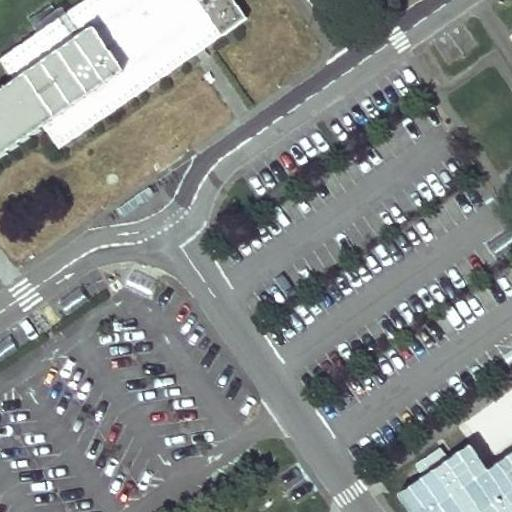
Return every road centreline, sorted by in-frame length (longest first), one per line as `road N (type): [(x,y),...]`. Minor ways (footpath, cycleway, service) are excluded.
road 1 (unclassified): [(164,225),(192,202),(226,153),(448,0)]
road 2 (unclassified): [(363,511),(164,225)]
road 3 (unclassified): [(0,310),(93,248),(136,241),(164,225)]
